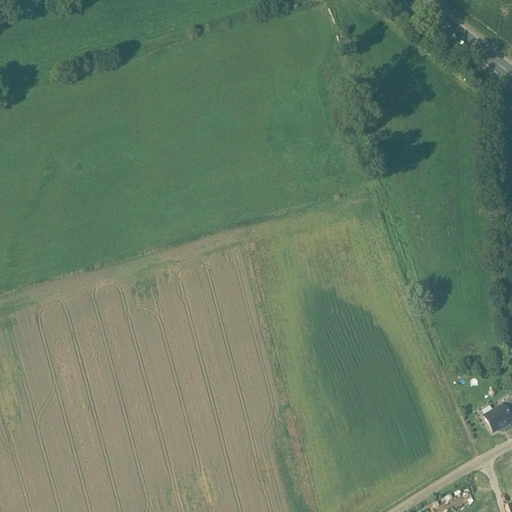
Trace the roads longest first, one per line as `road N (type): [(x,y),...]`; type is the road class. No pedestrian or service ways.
road 1 (residential): [(511,443),(397,511)]
road 2 (primary): [(412,0),(511,75)]
